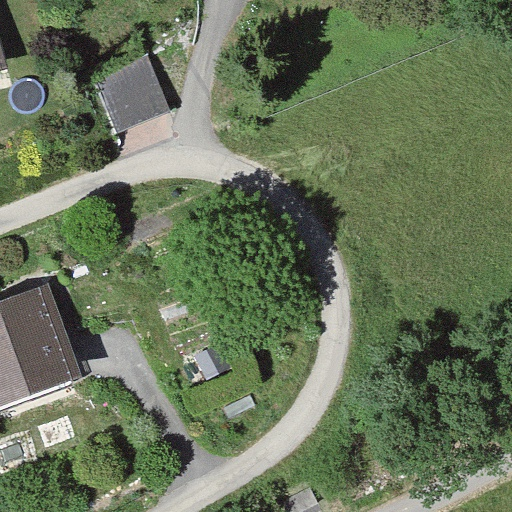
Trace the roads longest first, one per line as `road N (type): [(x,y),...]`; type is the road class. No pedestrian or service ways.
road 1 (residential): [(180,511),(260,465),(302,423),(324,384),(338,331),(326,252),(297,214),(261,186),(202,164),(141,172),(0,221)]
road 2 (residential): [(511,451),(391,511)]
